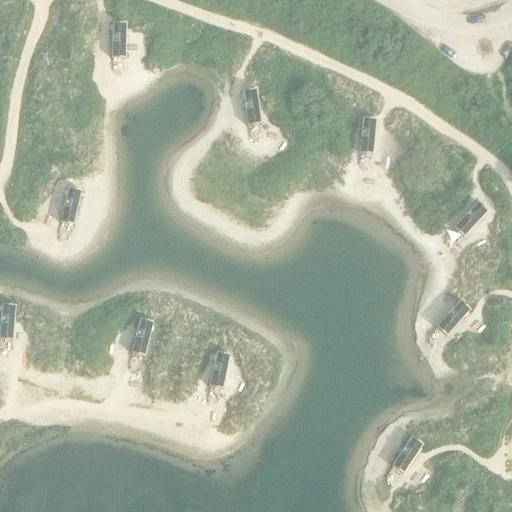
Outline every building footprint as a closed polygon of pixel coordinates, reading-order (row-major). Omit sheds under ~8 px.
[(110,23),(109,58),(116,58),(122,58),(122,39),(123,23),(110,23)] [(254,89),(240,91),(245,125),(258,124),(254,89)] [(359,119),(356,153),(370,154),(372,125),(373,120),(361,119),(359,119)] [(66,187),(58,221),(71,224),(79,190),(66,187)] [(475,201),(452,226),(462,236),(486,210),(475,201)] [(436,325),(435,326),(437,329),(445,336),(469,310),(459,300),(436,325)] [(0,304),(0,338),(11,339),(14,305),(0,304)] [(137,318),(128,351),(141,355),(150,321),(137,318)] [(214,352),(208,386),(220,388),(227,354),(214,352)] [(409,436),(390,465),(401,472),(420,443),(409,436)]
